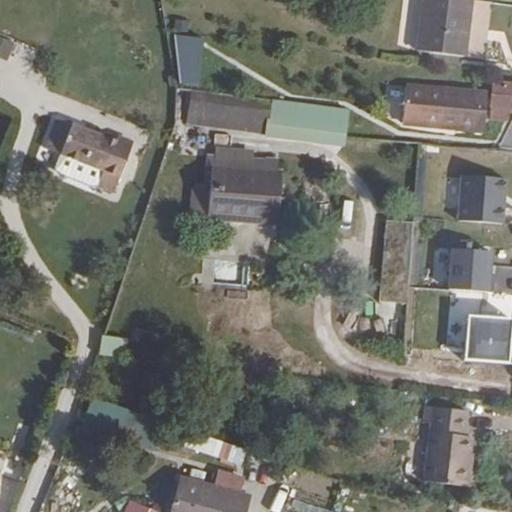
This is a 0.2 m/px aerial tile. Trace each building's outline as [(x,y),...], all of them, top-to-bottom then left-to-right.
[(469,1),(464,0),(422,0),(414,50),(460,58),(469,1)] [(0,35),(0,57),(7,60),(15,42),(0,35)] [(176,84),(202,85),(203,36),(178,35),(176,84)] [(433,125),(439,88),(401,82),(396,119),(433,125)] [(511,90),(489,87),(485,110),(500,113),(511,114),(511,90)] [(475,94),(439,88),(433,125),(470,130),(475,94)] [(268,129),(272,99),(191,90),(188,120),(268,129)] [(268,129),(268,134),(344,143),(348,107),(272,99),(268,129)] [(485,110),(484,117),(497,120),(500,113),(485,110)] [(67,137),(73,122),(59,117),(53,131),(67,137)] [(53,131),(46,147),(105,169),(98,187),(114,193),(133,145),(117,139),(73,122),(67,137),(53,131)] [(283,214),(287,174),(217,166),(211,219),(261,224),(262,212),(283,214)] [(462,225),(506,229),(510,185),(466,181),(462,225)] [(262,212),(261,224),(282,226),(283,214),(262,212)] [(451,295),(496,300),(497,284),(492,283),(495,258),(455,255),(451,295)] [(383,300),(406,300),(405,289),(382,289),(383,300)] [(511,372),(511,325),(472,322),(467,368),(511,372)] [(104,334),(100,353),(122,358),(126,339),(104,334)] [(154,455),(165,421),(92,397),(81,431),(154,455)] [(470,418),(436,415),(426,488),(469,494),(476,443),(467,442),(470,418)] [(197,436),(194,453),(237,461),(240,443),(197,436)] [(178,480),(168,511),(241,511),(245,498),(178,480)]
